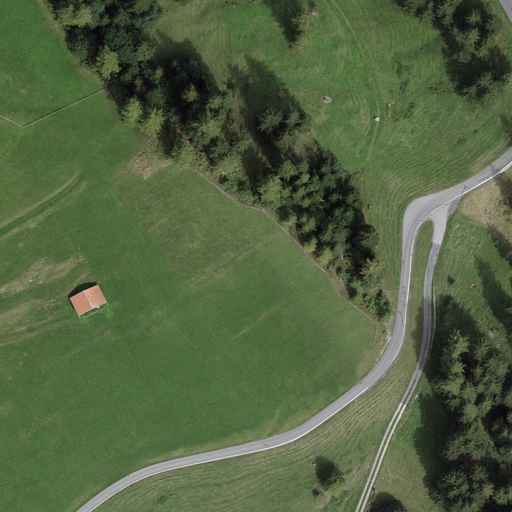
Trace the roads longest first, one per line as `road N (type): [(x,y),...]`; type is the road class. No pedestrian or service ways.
road 1 (tertiary): [(511,152),(412,217),(399,331),(364,384),(291,436),(149,470),(82,511)]
road 2 (track): [(434,201),(440,227),(428,270),(425,344),(360,511)]
